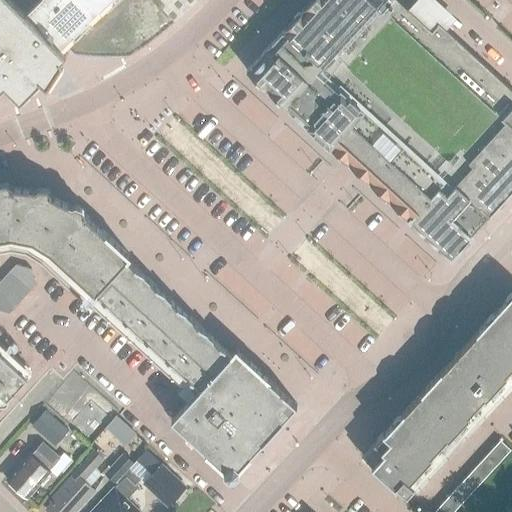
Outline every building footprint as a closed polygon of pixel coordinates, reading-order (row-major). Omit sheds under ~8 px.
[(0,0),(0,88),(3,86),(18,102),(38,82),(45,88),(61,64),(59,62),(65,57),(59,50),(26,16),(10,0),(0,0)] [(42,0),(26,16),(59,50),(109,0),(42,0)] [(310,0),(246,70),(451,258),(511,191),(511,91),(438,23),(437,25),(431,32),(396,0),(310,0)] [(176,176),(188,163),(166,144),(154,157),(176,176)] [(0,394),(7,400),(27,378),(0,353),(0,253),(11,252),(26,255),(40,264),(85,305),(87,302),(191,398),(187,403),(171,420),(176,425),(207,453),(206,453),(224,470),(231,476),(238,469),(250,456),(249,456),(246,453),(259,440),(262,442),(262,443),(282,421),(296,405),(270,380),(236,349),(231,355),(126,259),(129,256),(126,253),(86,216),(83,208),(77,204),(73,206),(51,195),(52,192),(48,188),(39,187),(36,189),(15,187),(6,182),(0,183),(0,394)] [(14,264),(0,280),(0,310),(9,313),(36,284),(30,268),(14,264)] [(384,432),(370,447),(372,449),(369,453),(368,453),(366,456),(372,462),(369,464),(396,489),(398,486),(410,497),(511,386),(511,293),(384,432)] [(45,410),(30,427),(54,447),(68,430),(45,410)] [(125,412),(112,425),(131,443),(143,430),(125,412)] [(510,450),(500,440),(495,445),(506,455),(510,450)] [(30,454),(6,481),(26,498),(50,471),(56,476),(70,460),(63,454),(59,458),(41,443),(31,455),(30,454)] [(506,455),(495,445),(490,450),(501,460),(506,455)] [(134,463),(129,468),(140,479),(143,482),(160,464),(146,450),(140,457),(134,463)] [(490,450),(486,455),(496,465),(501,460),(490,450)] [(52,505),(47,511),(76,511),(95,492),(83,481),(94,469),(95,469),(103,460),(94,451),(48,501),(52,505)] [(104,474),(115,484),(116,483),(129,468),(134,463),(122,453),(104,474)] [(486,455),(481,460),(492,470),(496,465),(486,455)] [(492,470),(481,460),(477,465),(487,475),(492,470)] [(143,482),(142,483),(168,507),(186,488),(160,464),(143,482)] [(477,465),(472,471),(482,480),(487,475),(477,465)] [(140,479),(129,468),(116,483),(117,483),(90,511),(139,511),(126,500),(137,488),(134,485),(140,479)] [(472,471),(467,476),(478,485),(482,480),(472,471)] [(467,476),(463,481),(473,490),(478,485),(467,476)] [(463,481),(458,486),(469,495),(473,490),(463,481)] [(458,486),(453,491),(464,500),(469,495),(458,486)] [(453,491),(449,496),(459,505),(464,500),(453,491)] [(449,496),(444,501),(455,510),(459,505),(449,496)] [(444,501),(440,506),(446,511),(453,511),(455,510),(444,501)]
